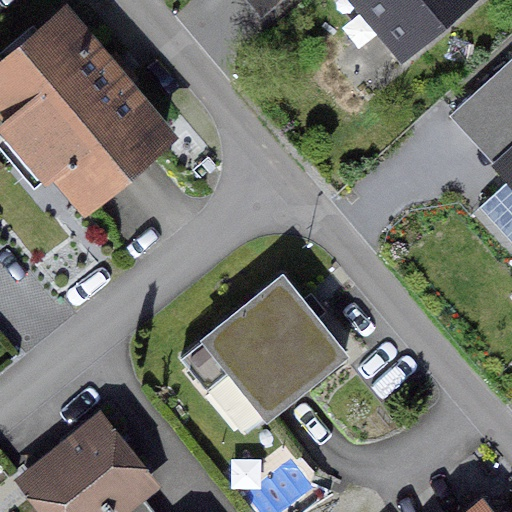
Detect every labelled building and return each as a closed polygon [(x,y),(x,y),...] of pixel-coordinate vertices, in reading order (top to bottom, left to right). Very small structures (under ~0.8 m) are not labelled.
[(345,0),(396,65),(479,0),(345,0)] [(159,137),(59,19),(0,68),(0,105),(81,202),(159,137)] [(511,149),(498,162),(511,177),(511,149)] [(263,418),(340,356),(278,278),(177,359),(202,390),(225,372),(263,418)] [(143,485),(95,425),(25,481),(50,511),(149,511),(134,493),(143,485)]
